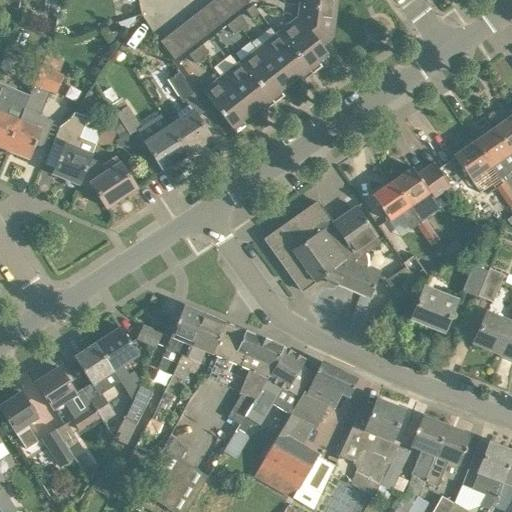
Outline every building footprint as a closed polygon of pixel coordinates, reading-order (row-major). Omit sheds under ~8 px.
[(214,0),(208,5),(222,24),(232,16),(219,0),(214,0)] [(219,0),(232,16),(241,8),(235,0),(219,0)] [(235,0),(241,8),(251,1),(250,0),(235,0)] [(299,0),(299,7),(336,11),(337,0),(299,0)] [(198,13),(213,31),(222,24),(208,5),(198,13)] [(258,14),(251,6),(245,11),(252,19),(258,14)] [(332,38),(336,11),(299,7),(297,18),(320,48),(321,47),(332,38)] [(189,20),(203,39),(213,31),(198,13),(189,20)] [(240,15),(233,21),(240,29),(247,24),(240,15)] [(320,48),(297,18),(202,92),(235,135),(246,127),(242,122),(260,107),(264,112),(283,97),(279,92),(298,78),(302,83),(321,68),(317,63),(327,55),(321,47),(320,48)] [(179,28),(193,46),(203,39),(189,20),(179,28)] [(233,35),(240,29),(233,21),(226,26),(233,35)] [(169,35),(184,54),(193,46),(179,28),(169,35)] [(184,54),(169,35),(160,43),(174,61),(184,54)] [(202,45),(195,51),(201,59),(208,53),(202,45)] [(195,64),(201,59),(195,51),(188,56),(195,64)] [(29,160),(35,146),(41,149),(53,120),(37,114),(46,91),(55,95),(63,76),(59,74),(63,63),(46,56),(26,103),(19,122),(7,152),(29,160)] [(179,74),(168,80),(182,101),(192,95),(179,74)] [(0,148),(7,152),(19,122),(4,116),(13,93),(0,88),(0,148)] [(109,105),(111,109),(119,121),(127,133),(129,136),(140,128),(120,97),(109,105)] [(119,138),(127,133),(119,121),(111,109),(97,143),(109,148),(115,133),(119,138)] [(168,127),(187,157),(212,141),(193,111),(168,127)] [(95,146),(77,139),(87,117),(75,112),(72,118),(60,127),(53,143),(63,147),(52,174),(79,185),(80,184),(89,161),(95,146)] [(511,155),(511,116),(494,129),(511,155)] [(163,173),(187,157),(168,127),(143,143),(163,173)] [(511,155),(494,129),(473,143),(491,168),(500,180),(511,171),(511,155)] [(470,182),(491,168),(473,143),(453,157),(470,182)] [(136,190),(115,158),(102,166),(89,161),(80,184),(93,189),(106,209),(136,190)] [(433,164),(417,175),(412,169),(392,183),(420,224),(424,221),(431,217),(433,198),(450,187),(433,164)] [(439,242),(424,221),(420,224),(392,183),(371,197),(388,222),(399,215),(411,231),(417,227),(431,247),(439,242)] [(503,199),(510,194),(503,184),(496,189),(503,199)] [(511,208),(511,196),(510,194),(503,199),(511,209),(511,208)] [(379,273),(369,269),(367,256),(366,254),(381,244),(356,208),(333,224),(317,202),(264,240),(301,293),(315,283),(323,277),(369,297),(379,273)] [(402,264),(404,268),(416,285),(433,273),(426,262),(420,266),(413,256),(402,264)] [(477,299),(477,298),(487,273),(472,267),(462,293),(477,299)] [(396,299),(416,285),(404,268),(384,282),(396,299)] [(477,298),(492,304),(504,276),(489,270),(487,273),(477,298)] [(448,321),(450,321),(457,302),(424,289),(411,321),(412,321),(443,333),(448,321)] [(157,369),(173,377),(181,357),(186,359),(204,315),(183,307),(157,369)] [(162,423),(178,384),(184,387),(189,373),(194,375),(198,364),(203,352),(215,357),(216,355),(229,326),(204,315),(186,359),(181,357),(173,377),(165,395),(162,394),(152,419),(162,423)] [(500,355),(511,326),(485,315),(473,343),(500,355)] [(241,423),(282,349),(282,348),(229,326),(216,355),(232,362),(227,373),(244,380),(238,393),(241,394),(226,419),(239,426),(241,423)] [(511,326),(500,355),(511,359),(511,326)] [(156,348),(161,336),(142,327),(137,339),(156,348)] [(95,345),(119,383),(131,401),(136,390),(121,366),(137,355),(120,329),(95,345)] [(92,407),(99,418),(105,427),(117,420),(101,395),(119,383),(95,345),(74,359),(98,396),(89,402),(92,407)] [(285,349),(284,350),(282,349),(241,423),(249,428),(252,422),(260,426),(266,417),(272,405),(288,414),(313,373),(302,366),(305,361),(285,349)] [(291,500),(292,499),(313,511),(334,465),(318,455),(319,455),(302,445),(312,426),(316,428),(326,406),(333,410),(341,394),(349,398),(357,380),(321,363),(306,394),(303,392),(290,416),(253,478),(291,500)] [(58,369),(35,384),(52,410),(75,395),(58,369)] [(143,374),(136,390),(131,401),(113,439),(126,445),(156,380),(143,374)] [(0,412),(25,451),(37,443),(26,426),(36,420),(20,394),(0,406),(0,412)] [(357,467),(355,471),(380,485),(397,448),(398,446),(392,442),(404,411),(376,400),(373,409),(363,404),(339,456),(352,462),(351,464),(357,467)] [(99,418),(92,407),(71,421),(78,431),(99,418)] [(408,511),(417,498),(424,481),(425,481),(446,428),(422,418),(411,446),(423,451),(415,470),(413,470),(408,486),(405,493),(393,511),(408,511)] [(65,425),(55,431),(68,451),(78,445),(65,425)] [(469,437),(446,428),(425,481),(437,487),(447,461),(458,465),(469,437)] [(73,459),(68,451),(55,431),(41,441),(59,468),(73,459)] [(168,511),(187,511),(207,479),(195,471),(179,461),(187,448),(169,438),(162,450),(139,493),(168,511)] [(0,511),(15,511),(0,487),(0,461),(5,458),(0,449),(0,443),(1,443),(0,440),(0,511)] [(491,507),(511,455),(511,453),(489,444),(471,489),(484,495),(480,507),(489,510),(491,507)] [(409,453),(397,448),(380,485),(380,486),(390,491),(409,453)] [(511,455),(491,507),(503,511),(509,502),(511,494),(511,455)] [(432,511),(449,511),(453,505),(441,498),(432,511)]
